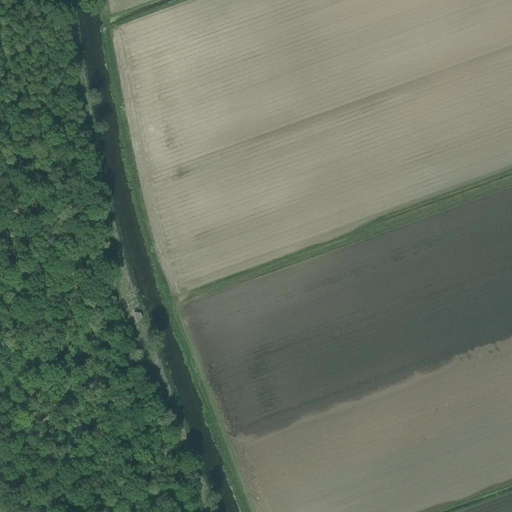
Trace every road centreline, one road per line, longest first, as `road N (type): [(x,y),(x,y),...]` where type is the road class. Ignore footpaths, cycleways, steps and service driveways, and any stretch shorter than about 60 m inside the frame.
road 1 (track): [(212,511),(152,351),(135,327),(73,0)]
road 2 (track): [(511,181),(326,248)]
